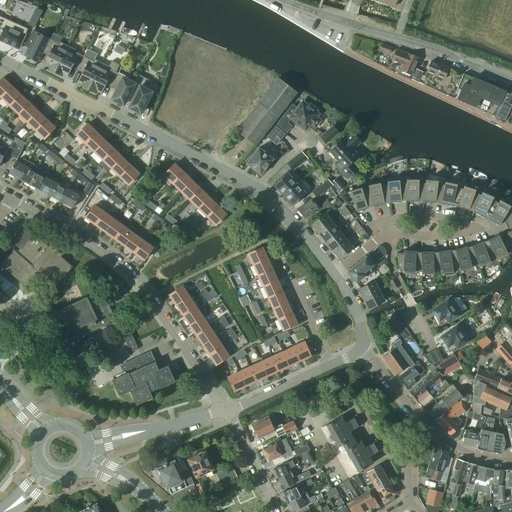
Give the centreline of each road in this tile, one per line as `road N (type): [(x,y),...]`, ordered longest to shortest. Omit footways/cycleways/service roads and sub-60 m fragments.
road 1 (tertiary): [(334,271),(248,181),(0,57)]
road 2 (residential): [(226,410),(130,276),(12,197)]
road 3 (tertiary): [(511,81),(283,0)]
road 4 (residential): [(382,234),(447,236),(472,227),(426,216),(390,223)]
road 5 (residential): [(329,365),(278,255)]
road 6 (residential): [(382,234),(429,345)]
